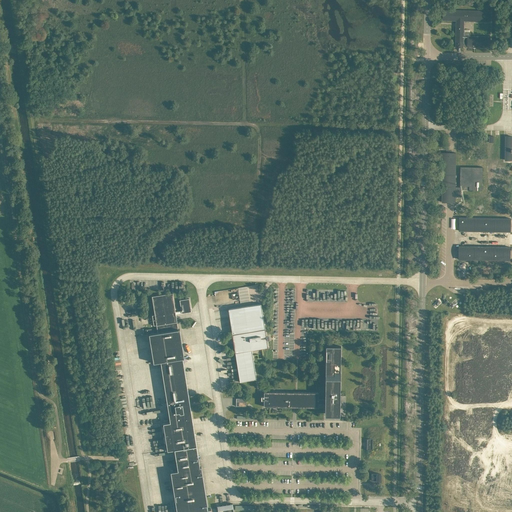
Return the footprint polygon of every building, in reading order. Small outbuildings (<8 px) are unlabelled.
[(490,21),(490,15),(490,11),(443,10),(443,20),(456,20),(455,47),(463,47),(467,47),(489,48),(489,36),(470,36),(470,33),(464,32),(464,21),(490,21)] [(442,202),(455,202),(455,189),(455,187),(456,153),(442,152),(442,202)] [(460,187),(457,187),(455,187),(455,189),(458,189),(469,189),(469,190),(482,190),(482,167),(460,167),(460,186),(460,187)] [(459,231),(461,231),(510,231),(510,218),(459,217),(459,231)] [(458,259),(509,260),(510,260),(510,247),(459,246),(458,259)] [(154,325),(157,325),(158,333),(178,329),(176,314),(182,313),(191,311),(189,298),(180,300),(181,311),(175,312),(172,293),(152,296),(155,315),(152,315),(154,325)] [(268,347),(267,340),(265,329),(261,304),(229,309),(232,334),(233,340),(234,340),(235,342),(234,343),(235,352),(236,352),(240,381),(256,378),(252,349),(268,347)] [(180,329),(179,329),(178,329),(158,333),(157,333),(149,334),(154,363),(161,361),(170,422),(165,423),(163,423),(168,450),(175,449),(178,470),(171,471),(176,501),(173,501),(174,511),(191,511),(211,509),(211,508),(208,509),(201,467),(200,467),(198,458),(198,457),(190,406),(189,406),(188,403),(190,403),(183,358),(184,358),(180,329)] [(339,396),(340,353),(341,353),(341,346),(326,346),(326,352),(327,352),(326,396),(327,396),(326,398),(321,398),(321,397),(319,397),(319,392),(293,392),(293,394),(290,394),(290,392),(264,391),(264,396),(261,396),(261,400),(264,400),(264,406),(293,407),(293,405),(296,405),(296,407),(318,407),(318,403),(326,403),(326,410),(331,410),(339,410),(339,404),(340,404),(341,403),(342,402),(342,401),(341,401),(341,400),(340,400),(339,400),(339,396)] [(236,398),(236,406),(246,406),(247,398),(236,398)] [(364,449),(364,450),(372,450),(373,439),(364,439),(367,439),(367,449),(364,449)]
